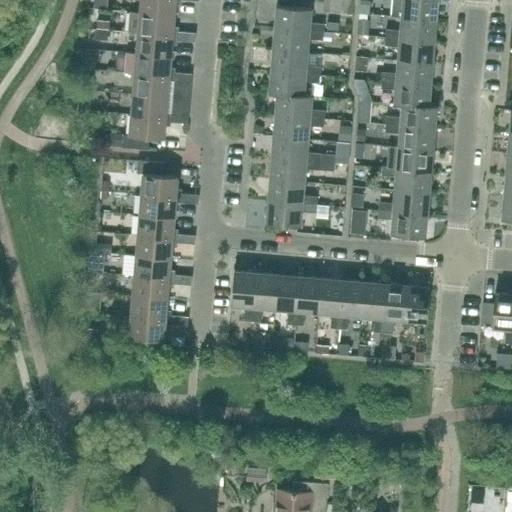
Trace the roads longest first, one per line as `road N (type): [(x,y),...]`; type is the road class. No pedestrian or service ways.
road 1 (residential): [(453,256),(476,0)]
road 2 (residential): [(453,256),(206,233)]
road 3 (residential): [(206,233),(213,160),(198,124),(209,0)]
road 4 (residential): [(197,355),(206,233)]
